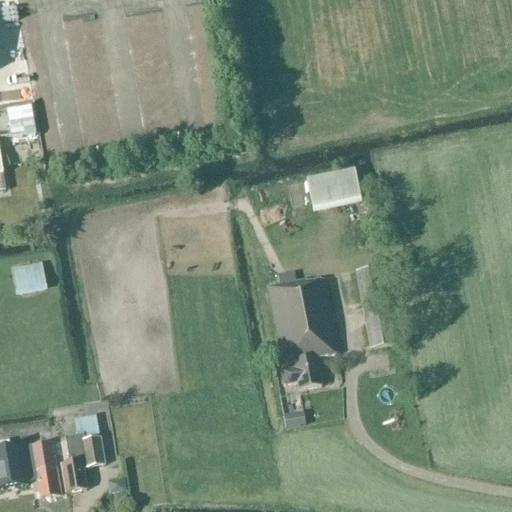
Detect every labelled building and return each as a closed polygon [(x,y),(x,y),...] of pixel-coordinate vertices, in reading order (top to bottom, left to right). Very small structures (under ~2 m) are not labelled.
[(361,207),(354,172),(305,182),(312,217),(361,207)] [(370,352),(394,347),(379,270),(356,275),(370,352)] [(279,374),(282,391),(297,388),(298,393),(321,389),(316,361),(338,358),(323,283),(306,286),(305,283),(267,290),(281,364),(292,362),(294,371),(279,374)] [(61,468),(66,497),(86,493),(83,472),(103,469),(95,420),(74,423),(76,439),(65,441),(69,466),(61,468)] [(35,472),(41,501),(60,497),(55,469),(58,469),(54,447),(17,453),(21,474),(35,472)]
